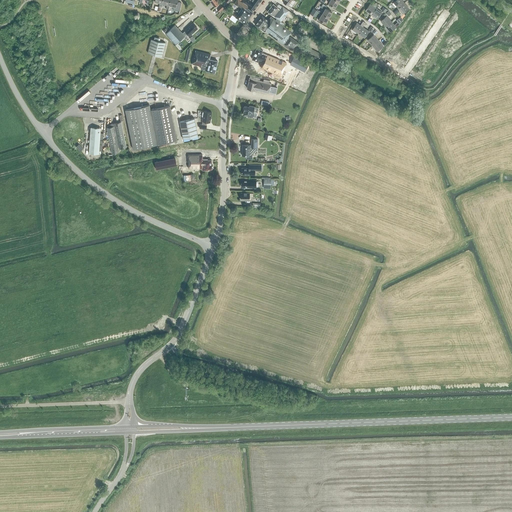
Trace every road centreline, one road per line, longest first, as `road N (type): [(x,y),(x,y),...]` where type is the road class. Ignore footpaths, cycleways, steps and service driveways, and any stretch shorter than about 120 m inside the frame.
road 1 (primary): [(200,428),(511,417)]
road 2 (unclassified): [(213,246),(120,204),(42,133)]
road 3 (tertiary): [(129,402),(134,378),(180,332),(213,246)]
road 4 (residential): [(332,34),(397,73),(444,11)]
road 5 (tertiary): [(213,246),(226,105)]
road 6 (unclassified): [(0,406),(129,402)]
road 7 (primary): [(125,427),(0,432)]
road 8 (primary): [(0,437),(125,432)]
